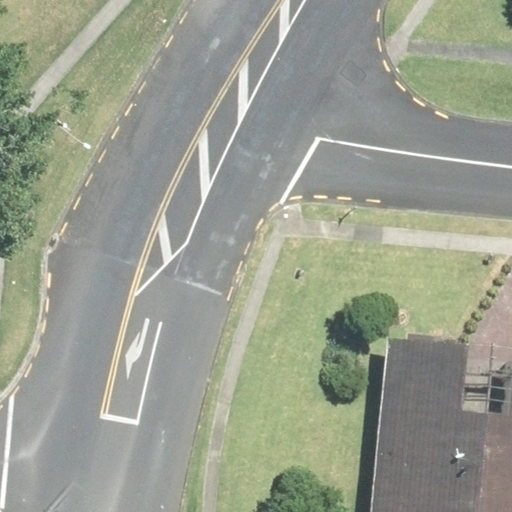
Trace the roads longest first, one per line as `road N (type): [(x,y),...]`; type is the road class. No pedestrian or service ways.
road 1 (tertiary): [(104,511),(137,346),(224,128)]
road 2 (residential): [(224,128),(511,174)]
road 3 (tertiary): [(224,128),(296,0)]
